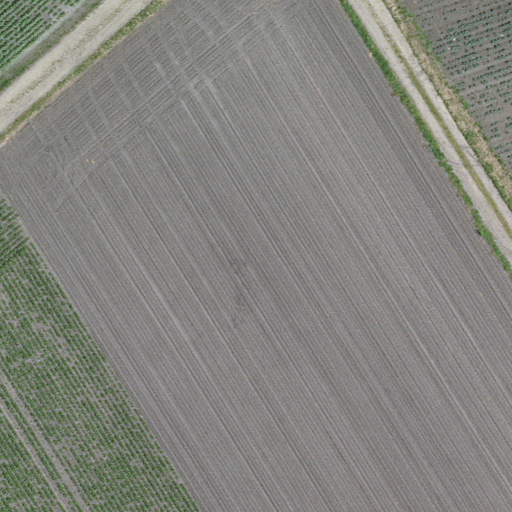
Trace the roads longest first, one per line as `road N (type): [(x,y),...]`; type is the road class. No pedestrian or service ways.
road 1 (track): [(378,0),(511,219)]
road 2 (track): [(0,157),(184,0)]
